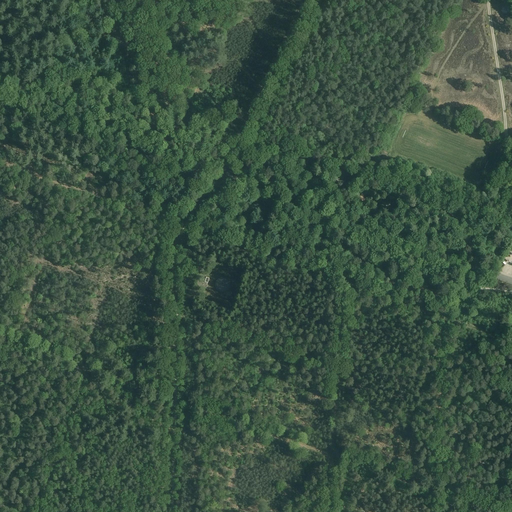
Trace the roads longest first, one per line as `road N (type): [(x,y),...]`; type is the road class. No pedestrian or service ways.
road 1 (track): [(0,335),(492,511)]
road 2 (tertiary): [(511,281),(227,182)]
road 3 (unknown): [(181,231),(174,241),(166,511)]
road 4 (track): [(181,231),(172,511)]
road 5 (track): [(305,0),(213,184),(182,228)]
road 6 (tertiary): [(227,182),(0,103)]
road 7 (track): [(329,511),(342,284)]
road 8 (unclassified): [(227,182),(320,0)]
road 9 (track): [(511,184),(488,0)]
road 10 (track): [(304,1),(132,3)]
